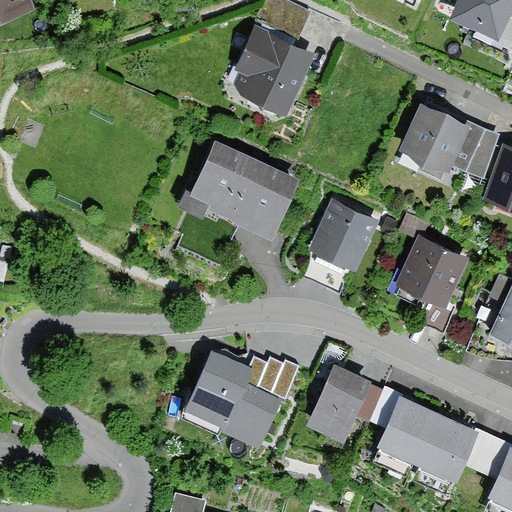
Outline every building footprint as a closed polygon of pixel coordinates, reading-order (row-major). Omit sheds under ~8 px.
[(0,0),(0,12),(28,3),(26,0),(0,0)] [(511,15),(511,0),(459,0),(456,7),(480,19),(478,23),(497,32),(507,13),(511,15)] [(322,51),(258,23),(238,69),(248,74),(240,91),(295,114),(322,51)] [(440,176),(464,124),(445,115),(424,105),(405,145),(426,154),(420,167),(440,176)] [(308,176),(221,136),(194,195),(281,235),(308,176)] [(511,148),(506,147),(490,194),(511,201),(511,148)] [(374,219),(335,201),(315,245),(353,262),(374,219)] [(463,255),(422,236),(401,281),(442,300),(463,255)] [(511,284),(491,330),(511,340),(511,284)] [(260,369),(217,350),(191,409),(270,445),(291,399),(254,382),(260,369)] [(383,388),(336,366),(313,416),(342,430),(352,407),(371,416),(383,388)] [(434,412),(401,396),(378,447),(411,462),(434,412)] [(451,480),(474,430),(441,415),(418,465),(451,480)] [(511,448),(489,497),(511,507),(511,448)] [(178,494),(173,511),(208,511),(211,501),(178,494)]
